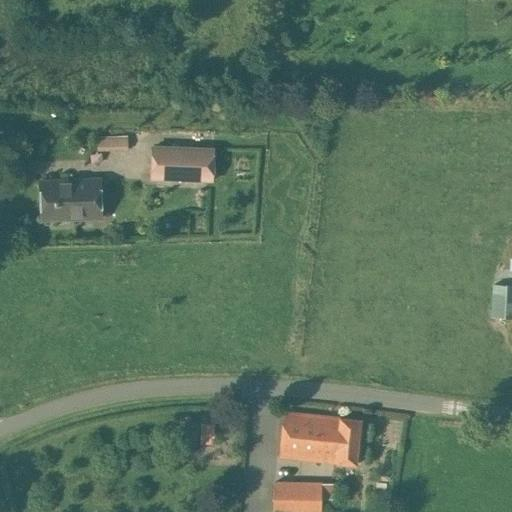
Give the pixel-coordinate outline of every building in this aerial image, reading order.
[(23,0),(23,12),(37,12),(37,13),(48,13),(48,0),(23,0)] [(102,145),(131,143),(131,133),(101,135),(102,145)] [(214,148),(151,145),(150,180),(213,183),(214,148)] [(70,221),(69,180),(39,181),(40,221),(70,221)] [(99,180),(69,180),(70,221),(100,220),(99,180)] [(511,284),(493,284),(492,317),(511,318),(511,284)] [(218,420),(218,408),(203,407),(202,420),(218,420)] [(360,420),(339,418),(283,412),(279,459),(334,463),(356,465),(360,420)] [(217,451),(217,431),(205,430),(205,451),(217,451)] [(320,511),(321,483),(273,482),(272,511),(320,511)]
